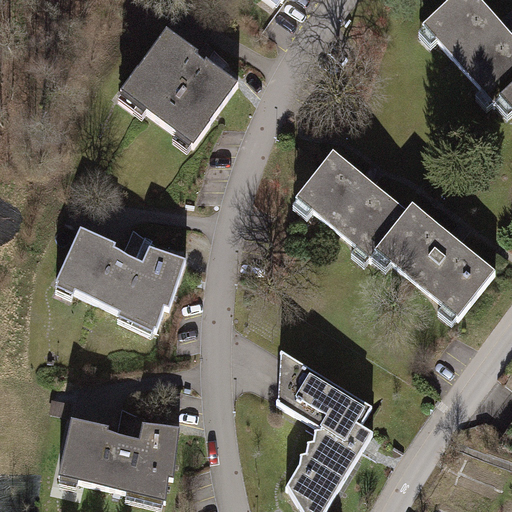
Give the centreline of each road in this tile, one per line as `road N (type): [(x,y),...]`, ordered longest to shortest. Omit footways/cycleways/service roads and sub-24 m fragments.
road 1 (residential): [(236,511),(218,404),(225,281),(256,157),(314,37),(344,0)]
road 2 (track): [(24,0),(28,114),(0,216)]
road 3 (residential): [(511,336),(431,448),(398,511)]
